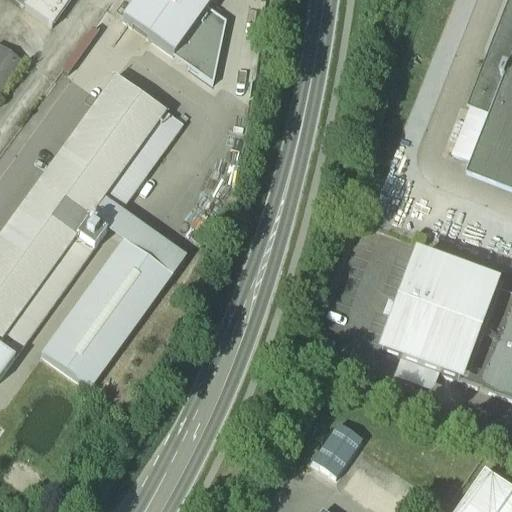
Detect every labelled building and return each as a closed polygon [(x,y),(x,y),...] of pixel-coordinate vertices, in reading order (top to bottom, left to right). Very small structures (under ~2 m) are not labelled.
[(69,7),(59,0),(32,0),(28,6),(24,12),(51,31),(69,7)] [(206,14),(216,0),(140,0),(123,24),(173,60),(177,55),(206,14)] [(511,0),(474,97),(498,106),(492,122),(511,129),(511,0)] [(206,14),(177,55),(192,66),(188,72),(212,89),(226,27),(206,14)] [(260,24),(241,21),(232,99),(251,101),(260,24)] [(67,76),(94,35),(86,30),(60,71),(67,76)] [(0,51),(0,93),(20,66),(0,51)] [(114,82),(0,241),(0,354),(14,364),(106,237),(88,224),(89,224),(103,205),(165,119),(114,82)] [(165,119),(103,205),(120,217),(182,131),(165,119)] [(511,129),(492,122),(468,184),(511,201),(511,129)] [(120,217),(103,205),(89,224),(106,237),(122,248),(171,284),(185,264),(120,217)] [(171,284),(122,248),(40,362),(89,397),(171,284)] [(492,293),(415,264),(401,301),(400,301),(392,321),(394,322),(380,358),(400,365),(438,380),(458,387),(492,293)] [(511,300),(492,293),(458,387),(511,406),(511,300)] [(0,384),(14,364),(0,354),(0,384)] [(438,380),(400,365),(393,384),(431,399),(438,380)] [(313,472),(334,485),(360,444),(339,431),(313,472)] [(358,476),(347,493),(374,511),(408,511),(413,505),(401,497),(398,502),(358,476)] [(511,511),(511,499),(482,479),(460,511),(511,511)]
